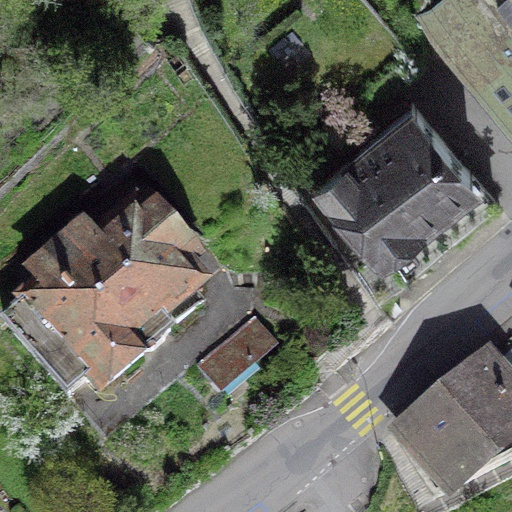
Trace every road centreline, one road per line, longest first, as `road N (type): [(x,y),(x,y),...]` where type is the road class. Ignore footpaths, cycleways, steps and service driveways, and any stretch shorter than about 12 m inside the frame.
road 1 (residential): [(316,442),(511,281)]
road 2 (residential): [(215,511),(316,442)]
